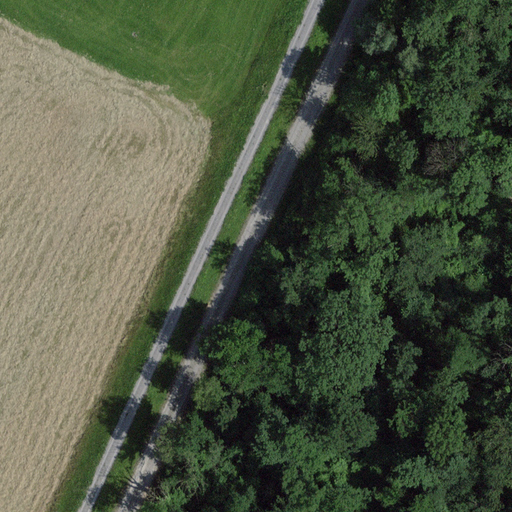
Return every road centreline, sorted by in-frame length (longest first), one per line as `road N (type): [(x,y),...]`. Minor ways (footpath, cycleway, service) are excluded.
road 1 (track): [(130,511),(368,0)]
road 2 (track): [(323,0),(85,511)]
